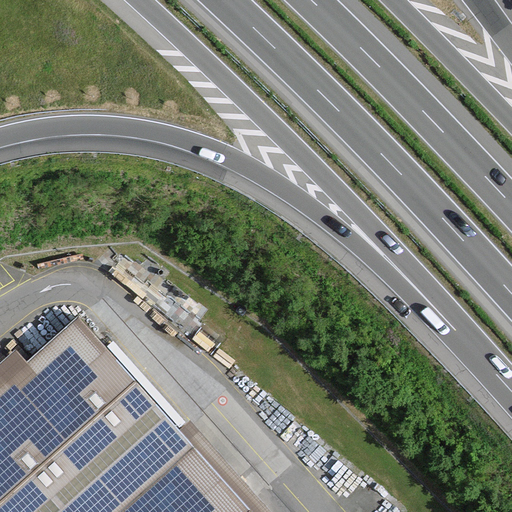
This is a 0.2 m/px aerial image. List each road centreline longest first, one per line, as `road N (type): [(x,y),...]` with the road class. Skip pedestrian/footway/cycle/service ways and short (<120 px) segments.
road 1 (motorway): [(0,139),(107,127),(213,151),(330,222),(455,329)]
road 2 (motorway): [(138,0),(259,114),(455,329)]
road 3 (motorway): [(222,0),(511,295)]
road 4 (motorway): [(511,203),(312,0)]
road 5 (motorway): [(511,122),(394,0)]
